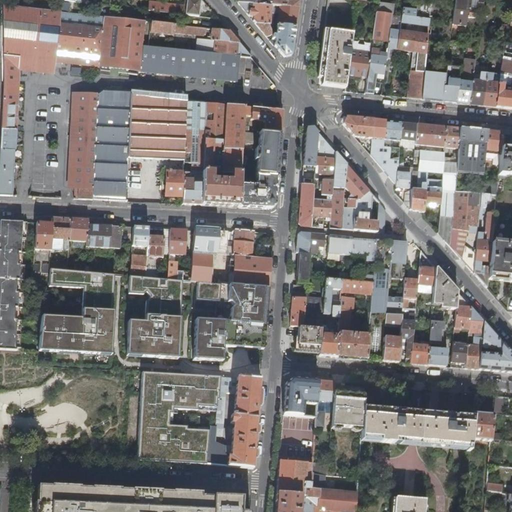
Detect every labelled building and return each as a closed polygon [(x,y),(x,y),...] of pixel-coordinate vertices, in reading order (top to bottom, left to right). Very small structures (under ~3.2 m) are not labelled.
[(199,17),(200,0),(187,0),(186,8),(148,4),(147,11),(199,17)] [(237,0),(238,3),(273,6),(275,6),(297,9),(298,2),(273,0),(270,0),(271,0),(268,0),(237,0)] [(454,0),(452,19),(452,25),(466,27),(467,21),(467,17),(476,19),(477,19),(481,19),(484,2),(483,0),(454,0)] [(253,17),(253,21),(256,24),(269,25),(270,9),(272,9),(273,6),(238,3),(248,16),(249,17),(253,17)] [(416,11),(430,13),(431,5),(417,3),(416,11)] [(4,57),(20,58),(47,61),(51,61),(56,12),(4,6),(4,8),(4,47),(4,57)] [(279,12),(277,26),(294,28),(295,24),(297,9),(275,6),(274,12),(279,12)] [(430,19),(430,13),(416,11),(415,17),(430,19)] [(99,66),(104,17),(56,12),(51,61),(62,62),(99,66)] [(372,40),(388,42),(390,25),(391,20),(392,15),(376,13),(372,40)] [(400,23),(429,27),(430,19),(415,17),(402,16),(401,16),(400,21),(400,23)] [(144,28),(144,22),(104,17),(99,66),(139,71),(142,47),(144,28)] [(442,33),(428,32),(428,36),(428,38),(450,40),(452,25),(452,19),(443,19),(442,33)] [(206,35),(207,28),(151,22),(150,29),(150,33),(174,35),(174,33),(204,36),(204,35),(206,35)] [(262,32),(266,37),(272,34),(269,25),(256,24),(262,32)] [(275,42),(271,43),(278,52),(283,58),(291,56),(294,28),(277,26),(273,25),(273,30),(276,30),(275,42)] [(394,25),(390,25),(388,42),(386,58),(395,59),(396,50),(399,31),(396,30),(394,25)] [(150,29),(144,28),(142,47),(148,47),(150,33),(150,29)] [(197,39),(195,52),(208,53),(239,56),(251,57),(239,44),(228,31),(212,29),(211,37),(207,37),(207,40),(197,39)] [(330,87),(345,88),(347,75),(350,51),(353,34),(324,30),(318,78),(323,79),(322,85),(330,87)] [(406,98),(420,100),(422,83),(423,83),(424,72),(426,54),(428,38),(428,36),(399,31),(396,50),(412,52),(410,71),(406,98)] [(206,78),(208,53),(195,52),(189,51),(183,51),(175,50),(148,47),(142,47),(139,71),(206,78)] [(347,75),(367,78),(370,56),(370,53),(350,51),(347,75)] [(236,80),(239,56),(208,53),(206,78),(236,80)] [(374,74),(383,75),(386,58),(373,56),(370,56),(367,78),(365,93),(375,94),(377,83),(372,82),(374,74)] [(0,195),(12,196),(20,58),(4,57),(3,82),(2,104),(0,144),(0,195)] [(511,74),(511,59),(502,58),(500,73),(511,74)] [(461,82),(459,82),(456,103),(463,104),(468,105),(472,81),(472,77),(475,61),(464,59),(461,82)] [(444,88),(442,102),(448,103),(456,103),(459,82),(459,80),(461,68),(446,66),(445,74),(444,85),(444,88)] [(420,100),(442,102),(444,88),(444,85),(445,74),(424,72),(423,83),(422,83),(420,100)] [(481,73),(480,78),(479,82),(472,81),(468,105),(475,105),(481,106),(486,73),(481,73)] [(493,74),(486,73),(481,106),(487,107),(495,107),(498,84),(491,83),(492,80),(493,74)] [(511,78),(511,74),(500,73),(499,80),(498,84),(504,84),(511,85),(511,78)] [(511,93),(510,93),(503,92),(504,84),(498,84),(495,107),(511,109),(511,108),(511,93)] [(105,201),(110,89),(107,89),(97,96),(93,188),(93,191),(93,201),(105,201)] [(186,97),(135,92),(115,90),(110,89),(105,201),(126,202),(128,169),(129,169),(130,158),(183,161),(184,130),(185,102),(186,97)] [(78,187),(93,188),(97,96),(79,95),(75,187),(78,187)] [(184,130),(204,132),(206,104),(185,102),(184,130)] [(222,166),(222,174),(232,174),(240,174),(241,165),(243,133),(243,126),(244,117),(245,108),(206,104),(204,132),(202,173),(212,173),(212,166),(222,166)] [(266,122),(264,134),(280,136),(281,126),(282,111),(280,111),(273,110),(245,108),(244,117),(250,117),(250,120),(266,122)] [(344,125),(355,138),(371,140),(373,121),(362,120),(347,118),(344,125)] [(373,121),(371,140),(372,140),(384,141),(386,122),(379,122),(373,121)] [(393,123),(386,122),(384,141),(400,143),(400,141),(402,124),(393,123)] [(408,125),(402,124),(400,141),(415,143),(417,125),(408,125)] [(433,127),(417,125),(415,143),(415,146),(444,149),(446,128),(433,127)] [(305,142),(303,168),(315,169),(318,134),(313,128),(306,131),(305,142)] [(453,129),(446,128),(444,149),(458,150),(460,130),(453,129)] [(191,181),(202,181),(202,173),(204,132),(184,130),(183,161),(183,162),(191,163),(191,173),(191,181)] [(473,131),(460,130),(458,150),(457,155),(457,159),(457,162),(456,165),(457,165),(456,176),(482,179),(484,159),(487,132),(473,131)] [(494,133),(487,132),(484,159),(493,160),(492,165),(499,166),(501,150),(501,149),(503,134),(494,133)] [(256,161),(255,178),(277,179),(278,161),(280,136),(264,134),(255,134),(243,133),(241,165),(245,166),(245,157),(246,157),(247,144),(255,144),(257,143),(257,148),(255,148),(255,150),(252,150),(252,155),(254,155),(253,161),(256,161)] [(318,134),(315,169),(314,178),(318,178),(318,176),(334,177),(336,154),(328,146),(318,134)] [(384,141),(372,140),(372,142),(371,156),(396,186),(397,173),(397,170),(397,167),(398,167),(399,150),(395,150),(384,149),(384,141)] [(415,143),(400,141),(400,143),(399,147),(399,149),(415,150),(415,146),(415,143)] [(511,151),(501,150),(499,166),(498,177),(506,178),(506,176),(511,177),(511,151)] [(444,153),(420,151),(420,157),(418,172),(428,173),(442,174),(443,164),(444,153)] [(329,230),(341,231),(343,209),(344,200),(345,189),(345,184),(347,167),(340,159),(336,154),(334,177),(333,182),(330,223),(329,230)] [(440,206),(438,234),(446,243),(449,247),(451,230),(454,193),(456,176),(457,165),(456,165),(443,164),(442,174),(442,182),(442,190),(440,206)] [(356,178),(347,167),(345,184),(345,189),(355,201),(356,200),(360,200),(369,192),(356,178)] [(183,176),(170,176),(170,171),(165,171),(164,197),(182,198),(183,176)] [(417,186),(421,186),(421,185),(426,185),(426,190),(442,190),(442,182),(427,181),(428,173),(418,172),(418,177),(417,186)] [(191,173),(183,173),(183,176),(182,198),(182,205),(191,206),(201,206),(202,181),(191,181),(191,173)] [(205,206),(210,207),(211,182),(212,173),(202,173),(202,181),(201,206),(205,206)] [(397,173),(396,186),(396,188),(410,190),(411,175),(397,173)] [(225,183),(219,182),(217,207),(228,207),(238,208),(239,187),(240,177),(240,174),(232,174),(232,180),(225,180),(225,183)] [(254,187),(239,187),(238,208),(269,210),(274,205),(276,191),(277,179),(255,178),(254,187)] [(219,182),(211,182),(210,207),(217,207),(219,182)] [(313,201),(311,228),(322,229),(323,226),(318,226),(318,222),(330,223),(333,182),(323,182),(323,187),(320,187),(320,191),(322,192),(322,197),(327,197),(327,202),(313,201)] [(300,205),(298,225),(301,227),(311,228),(313,201),(314,187),(302,185),(300,205)] [(410,209),(410,211),(418,213),(423,214),(424,205),(426,190),(426,185),(421,185),(421,186),(421,192),(412,191),(411,193),(410,209)] [(491,196),(496,197),(497,186),(482,185),(481,195),(491,196)] [(93,191),(78,191),(78,187),(75,187),(75,200),(93,201),(93,191)] [(426,190),(424,205),(440,206),(442,190),(426,190)] [(341,231),(376,234),(377,223),(370,222),(372,196),(369,192),(360,200),(356,200),(355,201),(354,210),(343,209),(341,231)] [(481,195),(454,193),(451,230),(467,233),(468,225),(478,225),(480,209),(481,195)] [(481,195),(480,209),(485,209),(486,202),(490,203),(490,200),(491,196),(481,195)] [(344,200),(343,209),(354,210),(355,201),(344,200)] [(494,201),(490,200),(490,203),(486,202),(485,209),(485,213),(492,214),(494,201)] [(376,234),(384,235),(385,211),(379,204),(377,223),(376,234)] [(477,234),(474,261),(473,274),(480,282),(486,289),(487,281),(489,268),(484,268),(484,271),(480,270),(481,263),(489,264),(491,245),(495,215),(487,214),(483,243),(481,243),(482,234),(477,234)] [(60,249),(69,250),(69,244),(71,220),(62,219),(53,219),(53,224),(51,251),(60,251),(60,249)] [(73,241),(87,242),(89,225),(89,220),(78,220),(71,220),(69,244),(72,245),(73,241)] [(21,265),(19,264),(19,252),(22,252),(23,238),(24,222),(2,221),(2,228),(0,227),(0,244),(0,245),(0,248),(0,348),(15,350),(15,346),(16,334),(17,320),(14,319),(15,307),(18,307),(19,293),(16,292),(17,279),(20,279),(21,265)] [(47,251),(51,251),(53,224),(47,224),(47,223),(38,223),(36,250),(43,251),(43,254),(47,254),(47,251)] [(120,250),(121,227),(104,226),(89,225),(87,242),(87,248),(120,250)] [(132,247),(147,248),(148,237),(148,228),(139,228),(133,228),(132,247)] [(185,264),(187,231),(183,230),(171,230),(170,238),(169,255),(169,262),(177,262),(185,264)] [(451,230),(449,247),(461,260),(462,259),(467,233),(451,230)] [(194,231),(192,253),(226,255),(227,241),(227,233),(209,232),(194,231)] [(231,239),(230,242),(252,244),(253,232),(234,231),(234,239),(231,239)] [(301,234),(297,236),(296,253),(298,253),(309,254),(310,234),(301,234)] [(325,236),(310,234),(309,254),(317,254),(318,248),(324,249),(325,236)] [(351,256),(352,238),(329,236),(327,260),(336,261),(336,264),(339,264),(339,256),(351,256)] [(164,238),(148,237),(147,248),(146,257),(146,269),(155,269),(156,258),(163,258),(163,254),(164,238)] [(376,241),(352,238),(351,256),(351,261),(374,263),(376,241)] [(390,261),(391,242),(376,241),(374,263),(373,276),(372,284),(371,296),(370,314),(386,315),(386,309),(387,298),(390,261)] [(251,257),(252,244),(230,242),(230,245),(233,245),(232,256),(251,257)] [(407,243),(391,242),(390,261),(394,261),(393,279),(405,280),(407,243)] [(489,268),(487,281),(511,283),(511,246),(491,245),(489,264),(489,268)] [(268,289),(270,259),(251,257),(232,256),(226,255),(192,253),(191,273),(190,282),(197,283),(268,289)] [(309,254),(298,253),(296,281),(307,282),(309,255),(309,254)] [(146,257),(131,256),(130,277),(145,278),(146,269),(146,257)] [(68,258),(50,257),(50,265),(49,270),(67,271),(68,258)] [(473,274),(474,261),(473,260),(466,267),(473,274)] [(177,272),(177,262),(169,262),(168,280),(182,281),(190,282),(191,273),(177,272)] [(419,268),(417,281),(418,281),(417,286),(434,287),(436,270),(419,268)] [(454,290),(436,269),(436,270),(434,287),(432,305),(441,306),(440,310),(456,311),(457,293),(454,290)] [(67,271),(49,270),(49,273),(48,286),(83,288),(81,319),(41,317),(39,351),(111,355),(113,312),(112,312),(114,275),(67,271)] [(373,276),(365,275),(364,283),(372,284),(373,276)] [(150,297),(145,301),(144,323),(128,322),(126,356),(177,360),(182,281),(168,280),(145,278),(130,277),(129,277),(128,294),(143,295),(146,293),(150,297)] [(320,352),(319,357),(331,358),(337,358),(338,336),(334,336),(334,331),(328,330),(327,328),(326,328),(326,316),(329,316),(332,289),(341,290),(342,281),(326,280),(324,300),(321,331),(320,352)] [(417,281),(405,280),(404,292),(403,299),(402,309),(408,310),(408,306),(408,300),(413,300),(416,300),(417,286),(418,281),(417,281)] [(371,296),(372,284),(364,283),(349,282),(342,281),(341,290),(341,293),(371,296)] [(263,351),(268,289),(197,283),(196,300),(217,301),(216,322),(195,320),(193,360),(221,362),(222,347),(263,351)] [(306,294),(306,287),(296,286),(294,286),(293,293),(306,294)] [(468,306),(457,293),(456,311),(454,335),(458,335),(459,330),(469,331),(471,309),(468,306)] [(341,298),(340,302),(339,318),(339,331),(349,332),(349,330),(351,330),(351,327),(350,326),(351,312),(353,312),(354,299),(341,298)] [(403,299),(387,298),(386,309),(396,309),(402,310),(402,309),(403,299)] [(292,299),(290,327),(298,328),(303,329),(305,300),(293,299),(292,299)] [(305,300),(303,329),(321,331),(324,300),(305,299),(305,300)] [(339,318),(340,302),(333,301),(332,316),(334,318),(339,318)] [(401,328),(400,340),(408,340),(406,360),(411,360),(413,342),(414,321),(415,310),(408,310),(402,309),(402,310),(402,316),(402,320),(404,319),(405,315),(410,316),(409,322),(401,322),(401,328)] [(479,318),(471,309),(469,331),(469,333),(482,335),(483,323),(479,318)] [(368,337),(366,361),(376,362),(381,362),(384,339),(385,327),(386,315),(370,314),(368,337)] [(395,316),(386,315),(385,327),(401,328),(401,322),(402,320),(402,316),(395,316)] [(431,322),(429,343),(429,344),(440,345),(442,332),(442,331),(443,324),(431,322)] [(511,355),(504,347),(483,323),(482,335),(482,339),(481,349),(483,350),(485,351),(487,350),(488,349),(490,346),(500,352),(500,356),(480,355),(478,371),(511,373),(511,355)] [(303,329),(298,328),(297,350),(312,351),(320,352),(321,331),(303,329)] [(338,336),(337,358),(351,360),(366,361),(368,337),(338,334),(338,336)] [(454,335),(452,363),(466,365),(467,346),(456,345),(457,339),(458,339),(458,335),(454,335)] [(384,339),(381,362),(398,364),(400,340),(384,339)] [(466,365),(465,370),(478,371),(480,355),(481,349),(482,339),(473,339),(472,347),(467,346),(466,365)] [(411,360),(410,365),(417,365),(427,366),(429,349),(429,344),(429,343),(421,343),(420,346),(416,346),(417,342),(413,342),(411,360)] [(429,349),(427,366),(439,367),(446,368),(447,350),(429,349)] [(219,400),(221,377),(142,372),(138,461),(199,464),(206,464),(209,430),(187,429),(187,426),(169,425),(169,413),(173,413),(173,409),(197,410),(197,406),(217,408),(217,400),(219,400)] [(231,392),(232,378),(221,377),(219,400),(217,400),(217,408),(215,427),(216,427),(215,437),(222,437),(226,391),(231,392)] [(225,446),(225,447),(225,455),(227,455),(226,466),(253,469),(257,425),(260,380),(236,378),(233,415),(232,415),(232,416),(230,416),(230,424),(232,425),(231,446),(225,446)] [(317,401),(318,381),(308,380),(291,379),(285,383),(283,415),(316,417),(316,412),(317,401)] [(335,385),(335,382),(328,382),(318,381),(317,401),(333,402),(335,385)] [(363,408),(364,388),(343,386),(335,385),(333,402),(332,424),(362,427),(363,408)] [(502,397),(494,397),(493,415),(500,416),(502,397)] [(466,452),(470,452),(471,440),(473,417),(438,414),(428,413),(374,409),(365,408),(363,408),(362,427),(361,438),(407,442),(437,444),(467,447),(466,452)] [(316,417),(315,426),(323,427),(324,413),(316,412),(316,417)] [(493,415),(473,413),(473,417),(471,440),(476,441),(475,443),(478,443),(479,441),(490,442),(491,440),(493,415)] [(225,455),(225,447),(215,442),(215,437),(216,427),(215,427),(210,427),(209,430),(206,464),(226,466),(227,455),(225,455)] [(279,461),(277,493),(302,495),(304,495),(307,463),(279,461)] [(306,497),(310,498),(311,489),(312,474),(313,463),(307,463),(304,495),(307,495),(306,497)] [(328,475),(312,474),(311,489),(327,491),(328,475)] [(487,483),(486,491),(502,493),(503,485),(487,483)] [(33,502),(32,511),(239,511),(240,500),(212,497),(212,498),(200,497),(200,495),(37,486),(35,503),(33,502)] [(275,511),(300,511),(302,495),(277,493),(275,511)] [(355,511),(356,502),(310,498),(306,497),(307,495),(304,495),(302,495),(300,511),(355,511)] [(425,511),(426,500),(395,498),(393,511),(425,511)]
